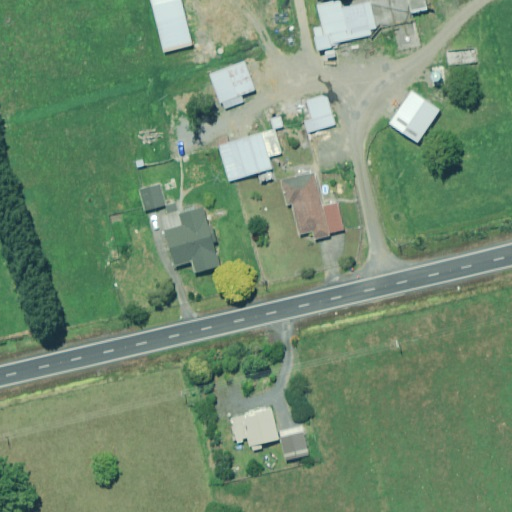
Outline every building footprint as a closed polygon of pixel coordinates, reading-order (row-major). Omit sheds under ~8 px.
[(192,46),(180,0),(150,0),(164,53),(192,46)] [(341,10),(339,0),(337,0),(317,4),(322,28),(313,29),(318,52),(335,48),(334,44),(377,35),(370,3),(341,10)] [(429,10),(426,0),(408,0),(412,14),(429,10)] [(416,48),(412,28),(394,31),(398,52),(416,48)] [(255,91),(244,62),(210,75),(223,111),(244,103),(242,96),(255,91)] [(441,111),(413,92),(391,125),(418,144),(441,111)] [(336,126),(327,97),(307,103),(312,120),(307,121),(304,110),(271,120),(274,131),(285,127),(288,138),(308,132),(309,134),(336,126)] [(282,154),(275,131),(219,147),(230,182),(272,170),(269,158),(282,154)] [(322,208),(315,174),(281,181),(287,206),(292,205),(299,236),(313,233),(314,241),(330,237),(330,234),(344,231),(338,205),(322,208)] [(166,206),(160,185),(139,191),(145,212),(166,206)] [(207,225),(203,208),(161,219),(174,268),(192,263),(195,274),(221,267),(215,246),(217,246),(211,224),(207,225)] [(278,441),(272,412),(232,421),(238,444),(249,442),(250,447),(278,441)] [(308,454),(303,434),(281,440),(286,460),(308,454)]
